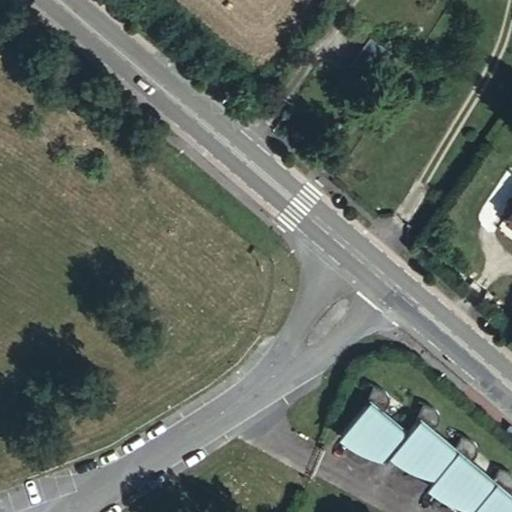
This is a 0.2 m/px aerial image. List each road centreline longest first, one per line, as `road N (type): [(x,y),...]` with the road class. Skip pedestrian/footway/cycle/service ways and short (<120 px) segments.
road 1 (primary): [(372,267),(55,0)]
road 2 (residential): [(372,267),(309,343),(258,388),(63,511)]
road 3 (unknown): [(372,267),(457,113),(502,0)]
road 4 (primary): [(511,386),(372,267)]
